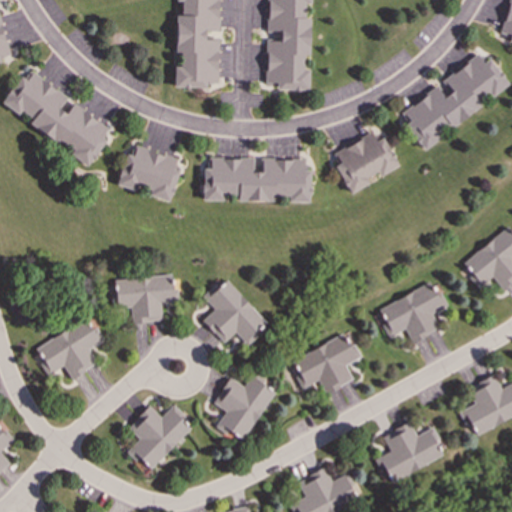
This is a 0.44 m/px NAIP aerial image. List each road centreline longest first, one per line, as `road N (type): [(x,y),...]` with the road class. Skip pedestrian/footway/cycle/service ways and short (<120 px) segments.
road 1 (residential): [(511,330),(263,470),(169,505),(110,487),(58,450),(25,406),(0,347)]
road 2 (residential): [(28,0),(66,50),(111,86),(176,117),(242,128),(310,123),(372,100),(428,59),(473,0)]
road 3 (residential): [(243,0),(242,128)]
road 4 (residential): [(155,372),(58,450)]
road 5 (residential): [(168,350),(155,372),(179,389),(195,365),(188,353),(168,350)]
